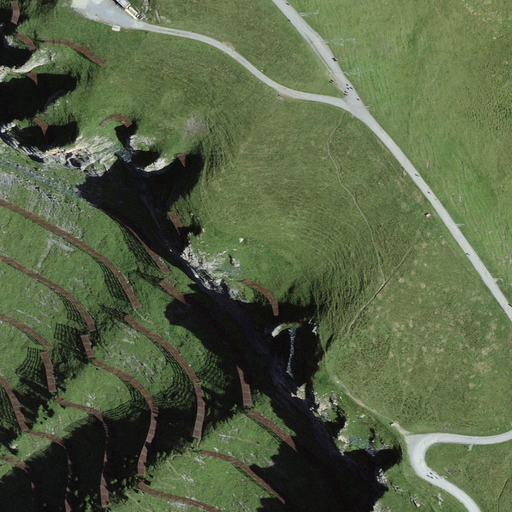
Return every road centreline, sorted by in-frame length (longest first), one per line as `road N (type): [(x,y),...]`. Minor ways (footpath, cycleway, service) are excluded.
road 1 (track): [(278,0),(318,43),(511,312)]
road 2 (track): [(363,108),(289,91),(202,35),(136,21),(95,0)]
road 3 (track): [(511,435),(429,437),(419,449),(421,466),(476,511)]
